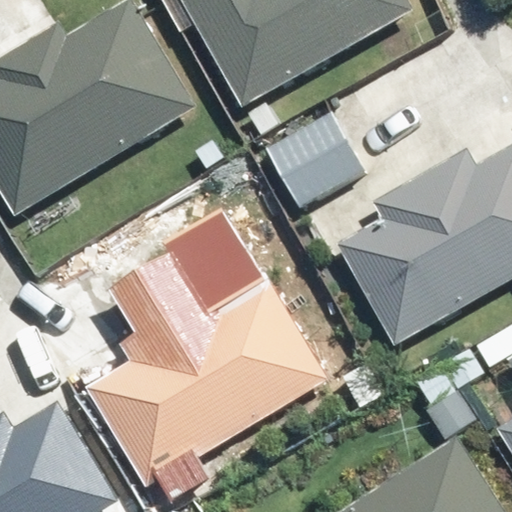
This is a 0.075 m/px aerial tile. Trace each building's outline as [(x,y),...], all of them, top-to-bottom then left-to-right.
[(188,0),(249,109),(422,13),(415,0),(188,0)] [(0,83),(0,180),(22,218),(204,111),(139,1),(75,39),(67,25),(0,63),(0,75),(4,81),(0,83)] [(340,111),(274,149),(312,215),(378,177),(340,111)] [(344,246),(402,349),(511,286),(511,151),(484,167),(475,151),(380,205),(389,221),(344,246)] [(93,390),(153,491),(336,382),(276,282),(231,309),(221,292),(132,345),(141,361),(93,390)] [(475,345),(422,381),(440,408),(430,415),(450,444),(484,421),(463,391),(493,371),(475,345)] [(379,359),(343,379),(365,418),(401,398),(379,359)] [(0,511),(113,511),(126,505),(66,405),(22,431),(12,414),(0,421),(0,511)] [(511,511),(466,439),(351,511),(511,511)]
